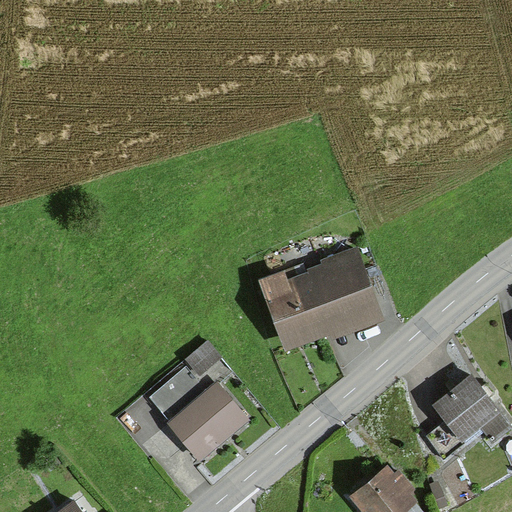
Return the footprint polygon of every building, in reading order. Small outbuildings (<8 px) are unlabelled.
[(351,327),(376,317),(353,255),(321,267),(325,276),(284,291),(278,274),(261,281),(283,339),(347,315),(351,327)] [(195,373),(217,355),(205,341),(184,359),(195,373)] [(508,426),(469,375),(432,404),(444,418),(424,435),(442,458),(480,429),(489,440),(508,426)] [(197,458),(244,419),(214,383),(168,422),(197,458)] [(352,495),(366,511),(394,511),(409,500),(403,493),(409,488),(395,471),(389,476),(383,469),(352,495)] [(80,511),(72,501),(57,511),(80,511)]
